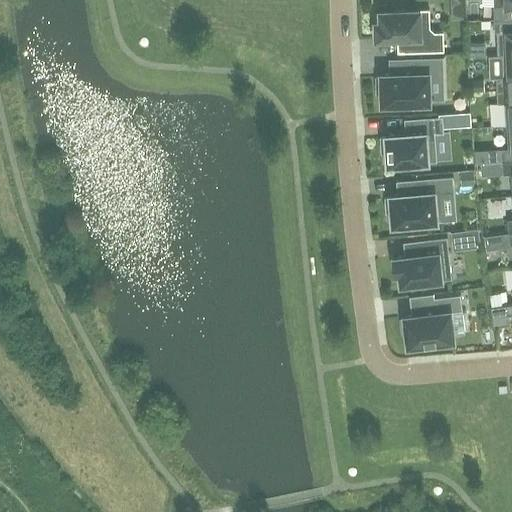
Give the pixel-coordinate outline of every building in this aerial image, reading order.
[(511,0),(493,0),(494,19),(511,18),(511,0)] [(380,21),(375,22),(375,38),(403,37),(403,51),(444,50),(443,31),(434,32),(430,27),(429,9),(379,10),(380,21)] [(502,54),(511,53),(511,18),(494,19),(494,32),(497,31),(498,55),(503,55),(502,54)] [(511,53),(502,54),(503,55),(503,76),(496,77),(497,90),(511,89),(511,53)] [(381,104),(392,103),(429,102),(428,72),(439,72),(438,58),(410,59),(410,73),(381,74),(381,76),(376,77),(376,92),(381,92),(381,104)] [(469,80),(469,91),(483,90),(483,80),(469,80)] [(506,125),(511,124),(511,89),(497,90),(498,103),(505,102),(506,125)] [(460,125),(459,113),(439,114),(439,117),(442,116),(443,127),(460,125)] [(385,137),(380,137),(381,152),(386,152),(387,164),(437,161),(435,133),(443,132),(443,127),(442,116),(439,117),(414,118),(415,133),(385,135),(385,137)] [(511,124),(506,125),(508,148),(501,148),(502,161),(511,160),(511,124)] [(502,161),(501,148),(488,149),(489,162),(502,161)] [(511,190),(511,160),(502,161),(503,174),(510,173),(511,190)] [(460,172),(461,186),(475,185),(473,170),(460,172)] [(390,197),(385,197),(386,212),(391,212),(392,225),(406,224),(407,228),(421,227),(421,222),(441,221),(439,192),(454,191),(453,175),(416,179),(418,192),(389,195),(390,197)] [(452,278),(447,236),(423,239),(425,253),(393,257),(395,273),(399,273),(400,284),(452,278)] [(489,294),(491,305),(501,304),(500,293),(489,294)] [(462,310),(460,294),(433,297),(435,312),(404,316),(404,318),(400,318),(402,333),(406,332),(407,345),(424,343),(424,348),(438,346),(438,342),(454,340),(450,311),(462,310)] [(511,302),(501,304),(491,305),(490,305),(492,325),(493,325),(509,323),(508,313),(511,312),(511,302)]
